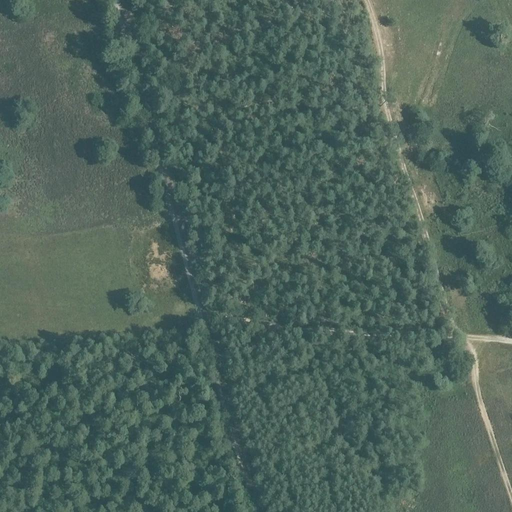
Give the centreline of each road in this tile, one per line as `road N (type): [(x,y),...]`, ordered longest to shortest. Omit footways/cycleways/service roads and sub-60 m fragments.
road 1 (track): [(258,511),(120,0)]
road 2 (track): [(511,504),(404,183),(355,0)]
road 3 (track): [(199,323),(511,342)]
